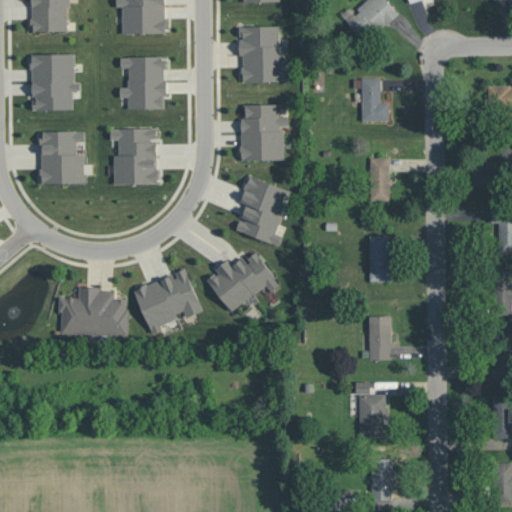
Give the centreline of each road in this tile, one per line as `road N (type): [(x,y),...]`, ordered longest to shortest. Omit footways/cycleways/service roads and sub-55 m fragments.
road 1 (residential): [(439,511),(436,49),(511,46)]
road 2 (residential): [(29,221),(67,246),(101,252),(141,244),(185,209),(204,175),(207,145),(203,0)]
